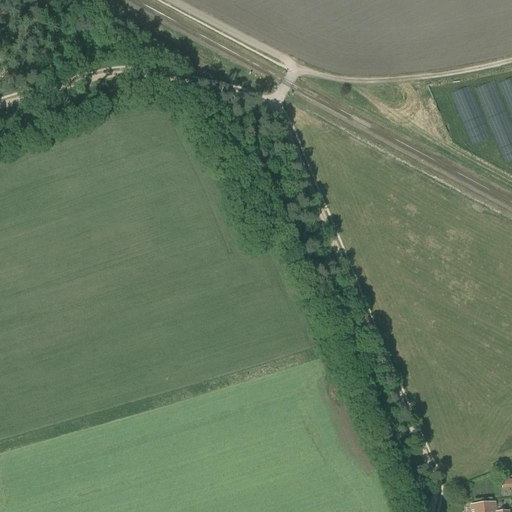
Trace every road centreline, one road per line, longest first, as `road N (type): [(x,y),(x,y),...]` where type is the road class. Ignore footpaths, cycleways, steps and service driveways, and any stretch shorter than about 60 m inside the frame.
road 1 (track): [(430,511),(431,470),(269,107)]
road 2 (track): [(269,107),(149,74),(102,76),(0,105)]
road 3 (track): [(292,68),(347,80),(431,79),(511,66)]
road 4 (track): [(170,0),(291,71)]
